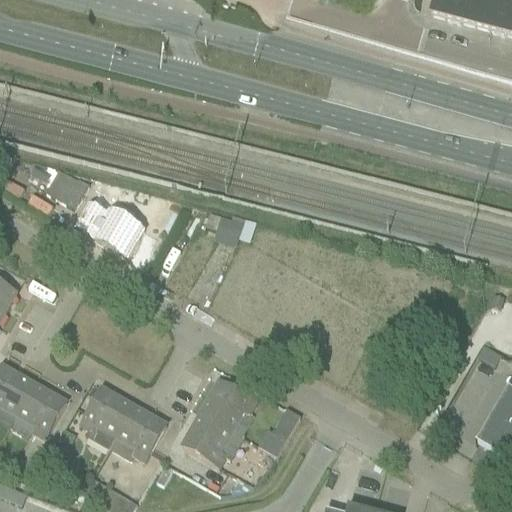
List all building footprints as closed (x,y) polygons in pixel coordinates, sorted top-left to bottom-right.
[(452,27),(459,0),(435,0),(430,21),(452,27)] [(459,0),(452,27),(475,33),(483,0),(459,0)] [(497,39),(506,4),(505,4),(506,0),(483,0),(475,33),(497,39)] [(511,5),(506,4),(497,39),(511,43),(511,5)] [(115,207),(57,175),(44,200),(73,217),(77,209),(87,215),(85,218),(75,235),(93,245),(115,207)] [(145,220),(167,229),(177,211),(152,202),(145,220)] [(117,259),(139,221),(132,217),(126,227),(118,222),(123,212),(115,207),(93,245),(117,259)] [(220,220),(215,236),(239,243),(243,226),(220,220)] [(142,273),(152,256),(158,245),(144,236),(149,227),(139,221),(117,259),(128,265),(142,273)] [(0,290),(0,327),(16,300),(0,290)] [(491,313),(500,315),(502,305),(494,303),(491,313)] [(1,373),(0,374),(0,429),(9,435),(34,391),(1,373)] [(218,388),(200,421),(241,444),(253,424),(248,421),(255,409),(218,388)] [(66,409),(34,391),(9,435),(29,446),(33,439),(45,446),(56,427),(66,409)] [(101,395),(91,413),(81,432),(87,435),(83,442),(86,444),(86,445),(108,458),(134,414),(101,395)] [(511,398),(509,397),(507,396),(476,450),(477,451),(508,468),(511,471),(511,398)] [(166,432),(134,414),(108,458),(129,470),(134,462),(146,468),(156,450),(166,432)] [(277,464),(290,441),(300,423),(286,416),(272,441),(267,438),(258,453),(277,464)] [(241,444),(200,421),(182,453),(218,474),(224,463),(231,467),(242,447),(240,445),(241,444)] [(42,475),(27,466),(15,488),(30,497),(42,475)] [(58,467),(52,478),(64,485),(71,474),(58,467)] [(134,511),(92,487),(83,504),(96,511),(134,511)]
